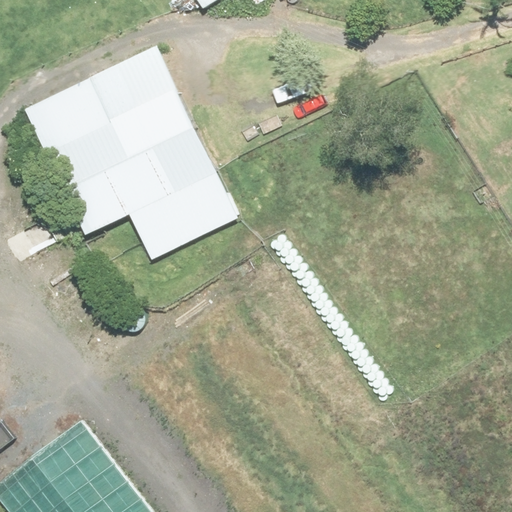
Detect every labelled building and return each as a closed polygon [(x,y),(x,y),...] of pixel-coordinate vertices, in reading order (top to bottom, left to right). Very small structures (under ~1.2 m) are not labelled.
[(196,0),(205,12),(224,0),(196,0)] [(163,46),(26,110),(85,237),(129,216),(151,262),(243,219),(163,46)] [(98,284),(68,307),(92,339),(122,315),(98,284)] [(388,511),(231,306),(142,374),(247,511),(388,511)] [(152,511),(80,421),(0,484),(0,496),(12,511),(152,511)] [(0,454),(16,443),(0,421),(0,454)]
